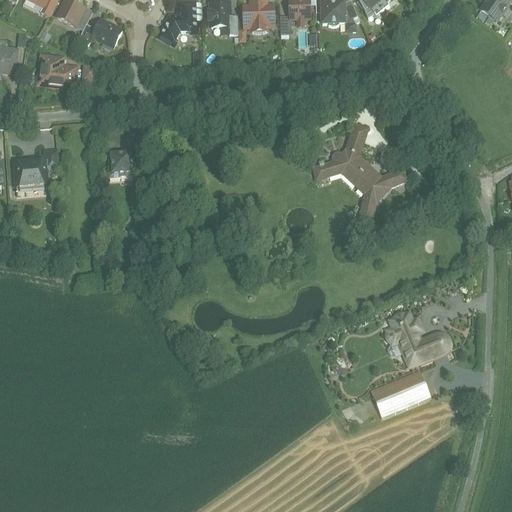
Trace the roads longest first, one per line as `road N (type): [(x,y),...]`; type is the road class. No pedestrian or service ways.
road 1 (residential): [(459,511),(487,398),(491,256),(480,186)]
road 2 (residential): [(139,107),(348,88),(413,63)]
road 3 (residential): [(480,186),(413,63)]
road 4 (residential): [(0,117),(139,107)]
